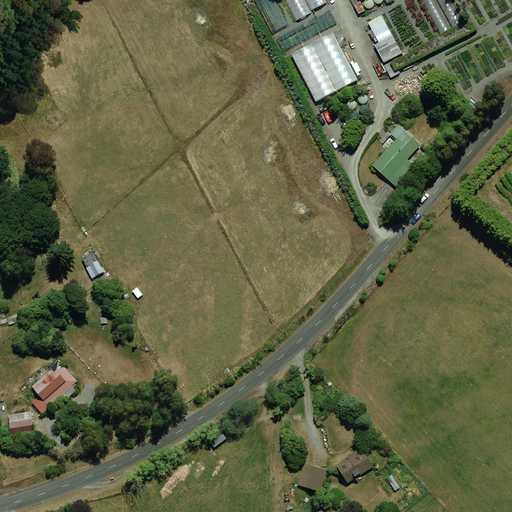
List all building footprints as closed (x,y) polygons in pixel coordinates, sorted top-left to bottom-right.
[(285,0),(296,21),(329,6),(326,0),(285,0)] [(362,1),(355,4),(361,14),(368,10),(362,1)] [(384,14),(369,21),(382,48),(379,50),(385,63),(404,54),(384,14)] [(334,33),(295,53),(320,101),(359,81),(334,33)] [(389,70),(384,64),(376,69),(381,76),(389,70)] [(398,138),(374,165),(397,186),(418,164),(411,160),(425,145),(399,121),(390,131),(398,138)] [(95,248),(81,256),(94,280),(108,273),(95,248)] [(61,362),(25,393),(47,415),(81,385),(61,362)] [(29,411),(7,415),(12,430),(34,427),(29,411)] [(363,443),(324,463),(339,484),(377,467),(363,443)] [(319,468),(298,462),(292,485),(313,491),(319,468)]
